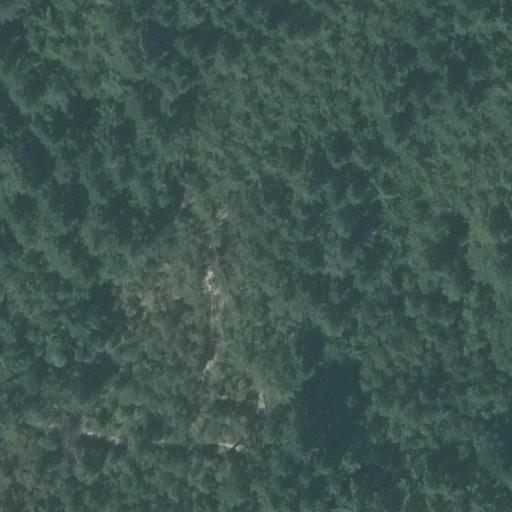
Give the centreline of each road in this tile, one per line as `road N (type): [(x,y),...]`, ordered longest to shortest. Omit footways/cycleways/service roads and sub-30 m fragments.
road 1 (track): [(0,318),(76,352),(245,406),(471,511)]
road 2 (unknown): [(0,422),(222,444),(317,511)]
